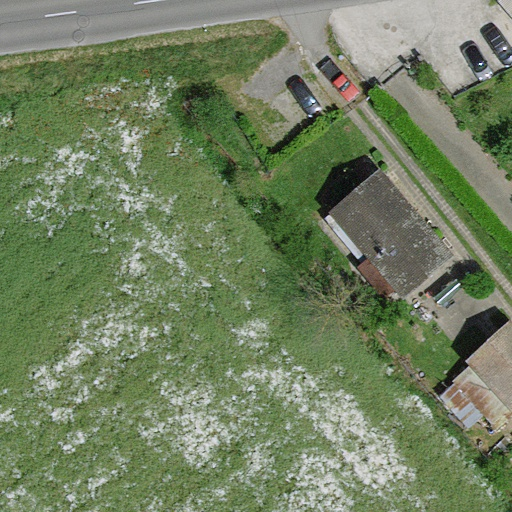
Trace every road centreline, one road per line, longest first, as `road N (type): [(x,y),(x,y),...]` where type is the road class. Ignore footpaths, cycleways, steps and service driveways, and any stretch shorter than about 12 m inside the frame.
road 1 (unclassified): [(0,26),(173,0)]
road 2 (track): [(177,88),(322,61)]
